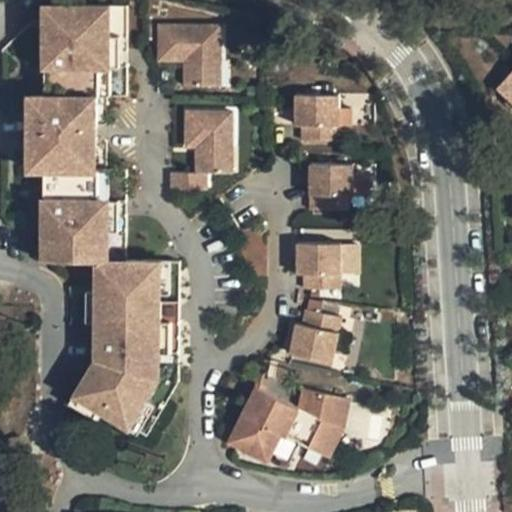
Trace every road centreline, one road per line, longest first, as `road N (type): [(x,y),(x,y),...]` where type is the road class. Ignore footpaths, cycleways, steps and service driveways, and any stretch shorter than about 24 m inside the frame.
road 1 (residential): [(468,478),(453,205),(438,117),(403,51),(344,0)]
road 2 (residential): [(202,366),(201,277),(192,247),(160,208),(146,65),(128,56)]
road 3 (residential): [(83,474),(51,407),(50,303),(25,278),(0,273)]
road 4 (residential): [(202,366),(232,355),(265,324),(274,298),(278,166)]
road 5 (residential): [(468,478),(278,502)]
road 6 (residential): [(197,487),(202,366)]
